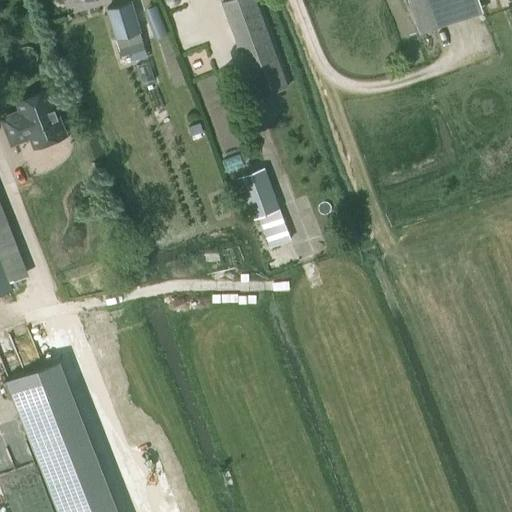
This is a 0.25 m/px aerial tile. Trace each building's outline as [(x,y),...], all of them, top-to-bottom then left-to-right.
[(130,0),(107,7),(116,39),(140,31),(130,0)] [(221,1),(245,66),(256,97),(285,87),(254,0),(218,0),(219,1),(221,1)] [(408,0),(419,31),(434,26),(425,0),(408,0)] [(481,10),(477,0),(425,0),(434,26),(481,10)] [(140,31),(116,39),(122,56),(146,49),(140,31)] [(3,117),(13,141),(32,134),(36,145),(66,133),(47,86),(18,98),(22,109),(3,117)] [(197,124),(189,127),(192,136),(201,133),(197,124)] [(265,168),(239,178),(253,219),(259,217),(280,209),(265,168)] [(280,209),(259,217),(270,247),(291,239),(280,209)] [(0,293),(8,290),(0,269),(0,293)] [(118,511),(59,360),(6,381),(56,511),(118,511)]
